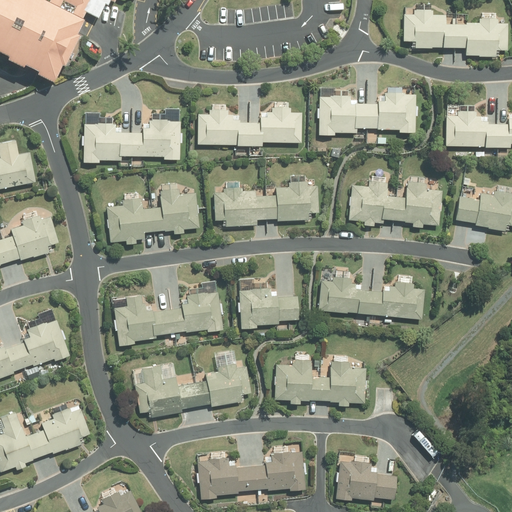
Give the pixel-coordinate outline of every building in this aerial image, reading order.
[(0,0),(0,49),(60,78),(90,18),(83,15),(89,0),(114,0),(116,1),(116,0),(0,0)] [(447,13),(404,13),(404,39),(415,39),(415,45),(466,45),(466,55),(497,55),(497,49),(509,49),(509,22),(498,22),(498,17),(481,17),(481,22),(447,22),(447,13)] [(320,93),(320,133),(356,133),(356,127),(400,127),(400,130),(415,131),(415,94),(403,93),(403,91),(385,91),(385,101),(351,101),(351,93),(320,93)] [(197,112),(197,143),(263,145),(263,140),(301,141),(302,112),(292,112),(292,105),(273,105),(273,116),(261,115),(261,121),(229,120),(229,108),(211,108),(211,112),(197,112)] [(447,114),(446,145),(511,146),(511,141),(511,116),(510,116),(509,123),(476,122),(477,111),(458,110),(457,114),(447,114)] [(116,124),(84,123),(83,161),(99,161),(99,158),(121,158),(121,153),(164,154),(164,157),(180,158),(181,122),(170,121),(170,119),(151,118),(150,125),(142,125),(142,131),(116,131),(116,124)] [(0,187),(35,180),(29,151),(19,153),(16,139),(0,142),(0,156),(0,157),(0,156),(0,187)] [(352,185),(349,217),(364,219),(364,223),(373,224),(374,220),(385,221),(385,217),(414,220),(413,225),(424,226),(424,221),(438,222),(441,189),(427,188),(407,186),(406,196),(387,194),(389,181),(369,179),(368,186),(352,185)] [(215,191),(216,218),(227,217),(227,224),(258,223),(258,218),(278,217),(278,219),(310,218),(309,211),(318,211),(317,180),(288,181),(288,186),(275,186),(276,189),(242,191),(242,186),(224,187),(224,190),(215,191)] [(107,206),(110,240),(127,238),(127,242),(138,241),(137,237),(147,237),(146,230),(174,228),(174,232),(185,231),(184,227),(198,225),(195,192),(182,193),(181,187),(161,189),(162,206),(143,207),(142,197),(122,199),(122,205),(107,206)] [(461,195),(457,218),(476,221),(475,226),(506,230),(507,223),(511,224),(511,192),(482,188),(480,198),(461,195)] [(0,264),(61,247),(52,216),(42,219),(42,216),(23,221),(24,225),(12,229),(14,235),(0,239),(0,264)] [(321,280),(319,309),(423,318),(426,288),(415,287),(415,282),(396,280),(395,286),(391,285),(391,290),(356,287),(356,283),(352,282),(353,277),(333,275),(332,281),(321,280)] [(271,288),(240,289),(241,327),(258,326),(258,323),(279,323),(279,319),(299,319),(298,295),(279,296),(279,293),(271,294),(271,288)] [(115,307),(121,344),(136,342),(135,340),(157,337),(157,334),(207,326),(208,331),(223,329),(217,290),(188,294),(189,302),(183,303),(183,307),(154,311),(154,307),(144,309),(142,294),(126,296),(128,305),(115,307)] [(0,375),(53,357),(55,360),(70,354),(57,318),(28,329),(32,339),(1,350),(0,347),(0,375)] [(276,363),(275,398),(291,398),(291,402),(300,403),(300,398),(340,400),(340,404),(350,405),(350,400),(365,401),(367,367),(355,366),(350,366),(351,360),(331,359),(331,376),(312,375),(312,358),(293,358),(293,364),(276,363)] [(136,384),(141,412),(151,410),(152,415),(183,410),(183,407),(211,402),(212,405),(243,399),(242,393),(250,392),(245,366),(239,367),(238,362),(218,365),(219,371),(207,373),(208,379),(179,385),(177,375),(164,377),(162,364),(142,367),(145,382),(136,384)] [(0,433),(0,466),(1,470),(16,464),(18,468),(26,465),(25,461),(92,436),(81,406),(72,410),(70,406),(52,413),(53,417),(41,421),(44,428),(25,435),(16,411),(1,416),(6,432),(0,433)] [(196,458),(200,498),(218,496),(218,494),(239,492),(239,489),(268,487),(269,489),(290,487),(290,490),(305,488),(301,449),(271,451),(272,461),(230,465),(229,455),(196,458)] [(379,464),(340,460),(336,497),(353,499),(353,496),(375,498),(375,496),(395,498),(398,475),(378,472),(379,464)] [(143,511),(131,488),(122,493),(120,489),(102,498),(105,502),(99,505),(102,511),(98,511),(143,511)]
